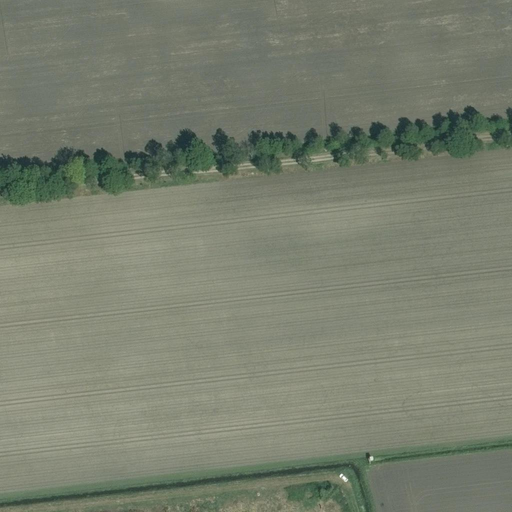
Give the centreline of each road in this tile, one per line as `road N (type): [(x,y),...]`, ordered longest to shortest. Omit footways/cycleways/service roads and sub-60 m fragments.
road 1 (track): [(0,194),(511,137)]
road 2 (track): [(357,511),(350,485),(329,476),(7,511)]
